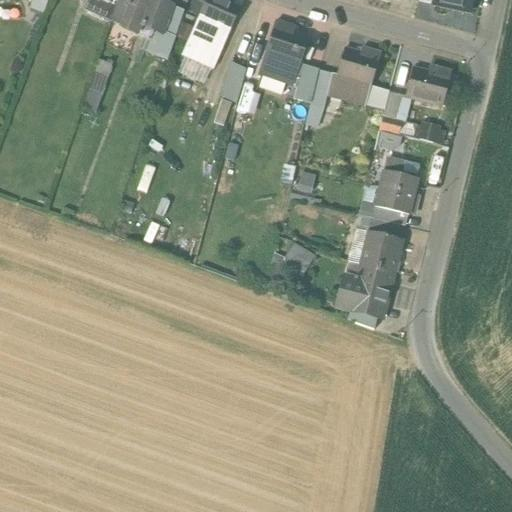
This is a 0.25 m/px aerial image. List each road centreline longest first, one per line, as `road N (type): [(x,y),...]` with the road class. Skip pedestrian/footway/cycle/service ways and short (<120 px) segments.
road 1 (residential): [(419,344),(486,54)]
road 2 (residential): [(486,54),(291,0)]
road 3 (unclassified): [(511,468),(439,382),(419,344)]
